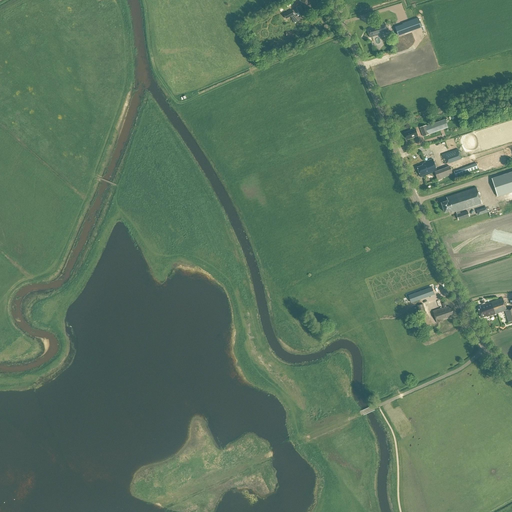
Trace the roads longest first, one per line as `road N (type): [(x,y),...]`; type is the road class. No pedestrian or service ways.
road 1 (track): [(119,187),(152,102),(234,243),(270,354),(287,368),(344,354),(348,398),(373,455),(375,511)]
road 2 (tertiary): [(511,376),(467,316),(331,0)]
road 3 (track): [(0,379),(37,373),(64,350),(60,331),(34,318),(33,308),(78,278),(113,200)]
road 4 (track): [(92,174),(125,81),(119,0)]
road 5 (track): [(92,174),(57,261),(0,302)]
